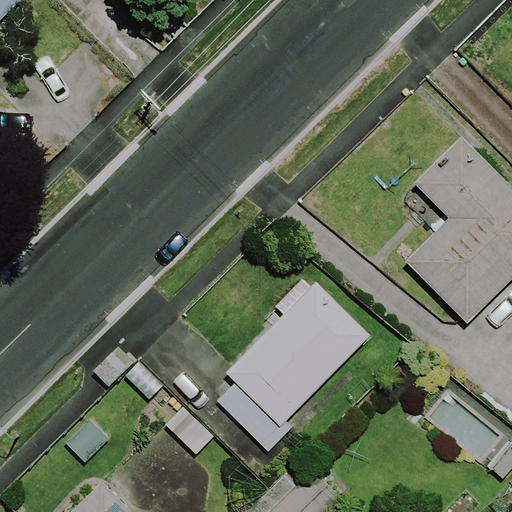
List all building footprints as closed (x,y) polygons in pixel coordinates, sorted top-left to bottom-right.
[(0,0),(0,20),(19,3),(15,0),(0,0)] [(511,276),(511,197),(458,142),(411,188),(446,223),(403,264),(461,325),(511,276)] [(364,339),(302,279),(272,310),(280,319),(205,396),(258,448),(364,339)] [(284,478),(254,511),(320,511),(322,511),(284,478)] [(129,511),(101,484),(74,511),(129,511)]
